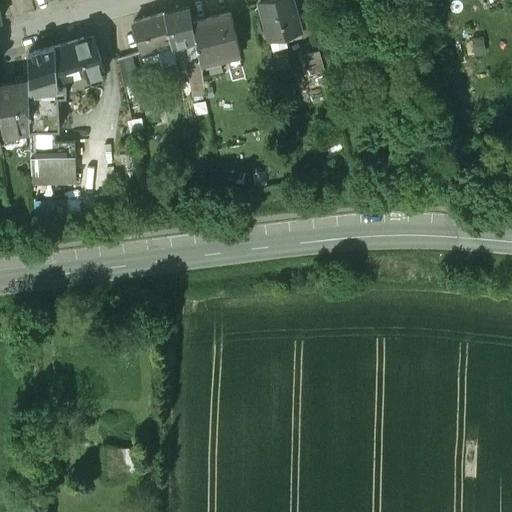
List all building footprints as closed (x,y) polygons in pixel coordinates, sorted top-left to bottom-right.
[(291,0),(270,0),(259,3),(272,48),(283,44),(286,40),(285,35),(300,30),(291,0)] [(189,6),(165,13),(173,48),(183,44),(193,97),(206,95),(200,64),(192,22),(189,6)] [(231,12),(192,22),(200,64),(240,53),(231,12)] [(165,13),(133,23),(143,53),(158,48),(159,52),(173,48),(165,13)] [(93,35),(54,47),(56,70),(83,62),(83,64),(85,63),(89,78),(104,73),(93,35)] [(54,47),(27,55),(28,81),(30,131),(54,130),(59,130),(58,97),(66,96),(66,88),(57,88),(56,70),(54,47)] [(319,51),(299,57),(304,74),(312,72),(313,76),(310,77),(312,85),(327,81),(319,51)] [(132,55),(118,60),(124,88),(138,84),(132,55)] [(28,81),(0,86),(0,136),(30,131),(28,81)] [(30,131),(31,180),(76,179),(75,141),(55,142),(54,130),(30,131)]
